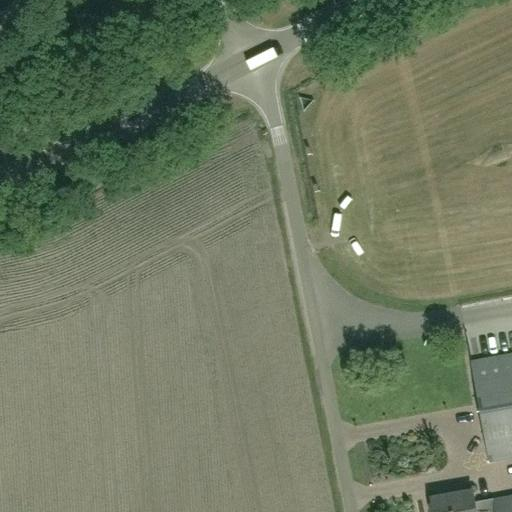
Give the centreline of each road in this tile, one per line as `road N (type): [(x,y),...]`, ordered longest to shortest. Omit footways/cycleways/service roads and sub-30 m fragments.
road 1 (unclassified): [(349,511),(270,96),(252,61)]
road 2 (tertiary): [(0,183),(252,61)]
road 3 (tertiary): [(252,61),(380,0)]
